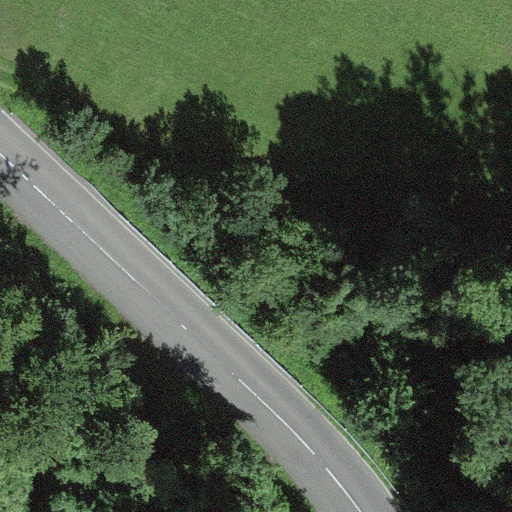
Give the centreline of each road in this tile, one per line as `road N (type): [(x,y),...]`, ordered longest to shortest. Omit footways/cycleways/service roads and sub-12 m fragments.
road 1 (tertiary): [(359,511),(223,364),(0,153)]
road 2 (track): [(378,212),(67,95),(0,79)]
